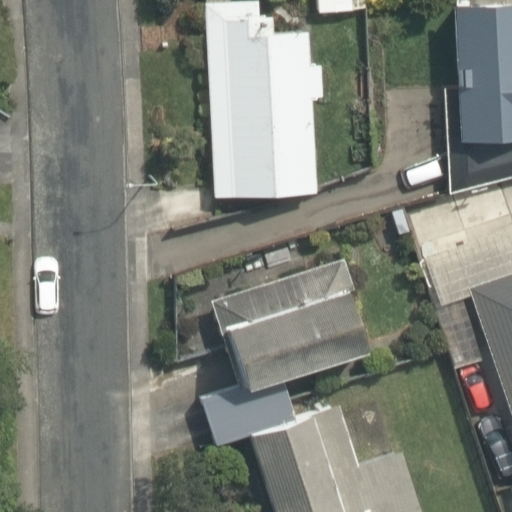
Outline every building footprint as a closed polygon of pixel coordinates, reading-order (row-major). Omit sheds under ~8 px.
[(298,0),(193,0),(197,189),(302,187),(301,95),(315,95),(315,57),(299,58),(298,0)] [(356,0),(308,0),(309,10),(357,11),(356,0)] [(511,0),(442,0),(439,130),(511,132),(511,111),(511,0)] [(203,300),(233,387),(360,343),(330,256),(203,300)] [(511,259),(460,276),(511,445),(511,259)] [(313,397),(230,421),(256,511),(411,511),(384,417),(324,434),(313,397)]
